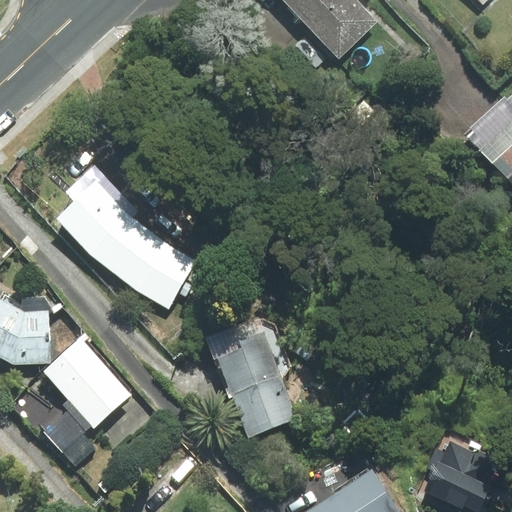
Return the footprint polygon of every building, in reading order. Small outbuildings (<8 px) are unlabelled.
[(354,0),(284,0),(339,57),(376,21),(354,0)] [(511,94),(468,134),(511,182),(511,94)] [(75,201),(58,219),(91,255),(137,290),(168,308),(195,263),(132,219),(137,211),(94,166),(66,192),(75,201)] [(0,299),(0,356),(14,364),(50,363),(49,311),(45,298),(21,298),(21,311),(0,299)] [(259,319),(207,339),(229,398),(234,396),(249,436),(297,419),(281,377),(291,365),(276,325),(259,319)] [(132,395),(82,338),(45,371),(69,398),(62,404),(68,411),(46,431),(76,465),(96,447),(86,436),(132,395)] [(480,511),(506,456),(448,429),(417,496),(455,511),(480,511)] [(397,511),(372,472),(307,511),(397,511)]
